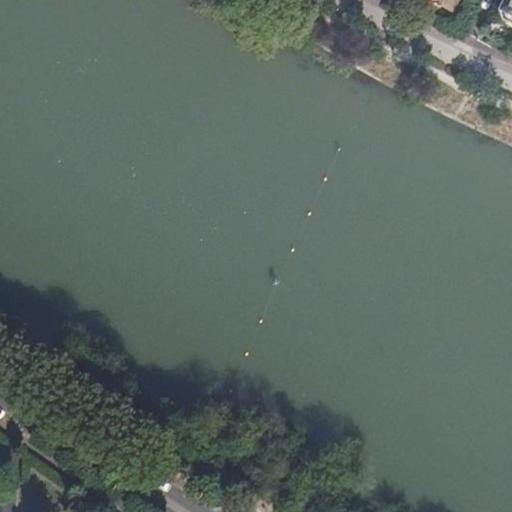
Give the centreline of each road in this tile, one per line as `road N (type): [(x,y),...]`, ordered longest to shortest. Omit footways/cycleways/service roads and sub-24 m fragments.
road 1 (tertiary): [(177,511),(0,392)]
road 2 (residential): [(366,0),(511,79)]
